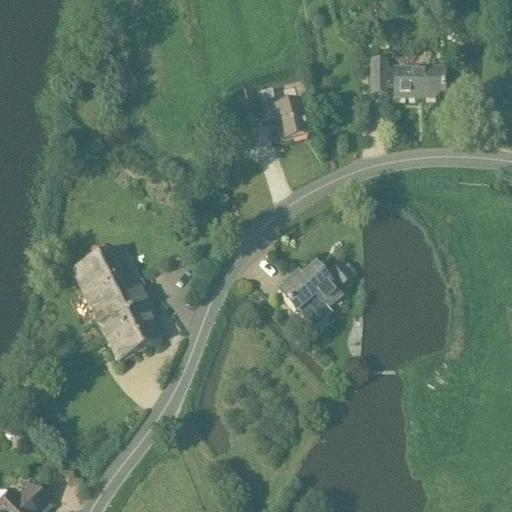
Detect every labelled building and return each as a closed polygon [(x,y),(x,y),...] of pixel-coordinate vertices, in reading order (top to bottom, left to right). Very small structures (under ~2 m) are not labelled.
[(393,72),(393,73),(387,73),(387,64),(369,64),(369,99),(387,99),(387,91),(392,91),(392,103),(443,103),(443,73),(393,72)] [(270,95),(258,98),(257,96),(241,101),(242,104),(230,107),(236,133),(264,126),(265,125),(274,123),(280,147),(308,140),(299,106),(274,112),(270,95)] [(131,318),(152,308),(124,248),(70,274),(86,309),(103,342),(135,327),(131,318)] [(352,282),(340,268),(328,278),(340,292),(352,282)] [(294,317),(314,301),(324,313),(339,301),(314,271),(300,283),(297,279),(276,296),(294,317)] [(157,317),(152,308),(131,318),(135,327),(103,342),(116,367),(161,346),(149,321),(157,317)] [(0,511),(44,511),(48,509),(29,490),(18,502),(12,497),(10,499),(5,494),(0,494),(0,511)]
